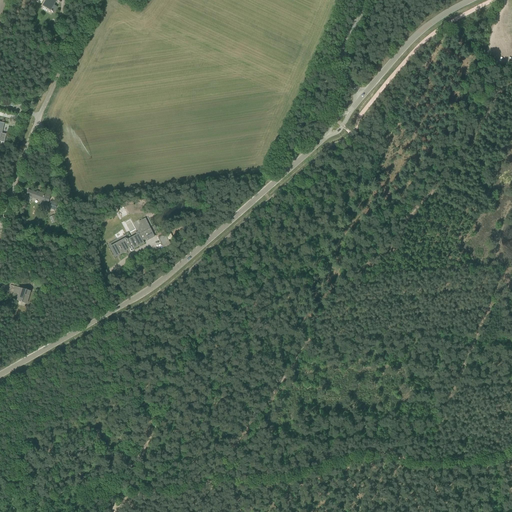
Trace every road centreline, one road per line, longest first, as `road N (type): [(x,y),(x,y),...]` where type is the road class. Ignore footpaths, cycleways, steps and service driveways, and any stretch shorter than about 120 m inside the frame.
road 1 (tertiary): [(0,374),(142,295),(326,136)]
road 2 (track): [(268,200),(231,287),(180,361),(121,505)]
road 3 (track): [(336,299),(353,238),(410,185),(479,68),(491,61)]
road 4 (track): [(511,76),(464,159),(370,268)]
road 5 (track): [(363,275),(322,311),(293,365),(224,456)]
road 6 (unclassified): [(98,282),(48,132),(36,123)]
road 7 (track): [(205,482),(362,456)]
road 8 (tertiary): [(360,98),(415,35),(471,0)]
road 9 (track): [(363,275),(498,271)]
